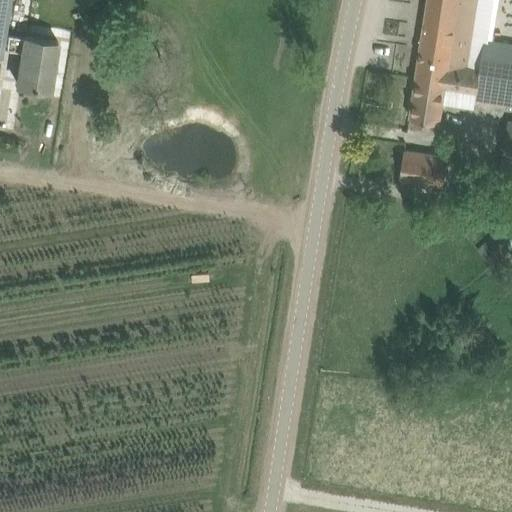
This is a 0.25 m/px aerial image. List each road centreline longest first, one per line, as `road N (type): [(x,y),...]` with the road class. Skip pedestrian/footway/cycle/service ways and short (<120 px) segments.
road 1 (tertiary): [(270,511),(356,0)]
road 2 (track): [(274,490),(404,511)]
